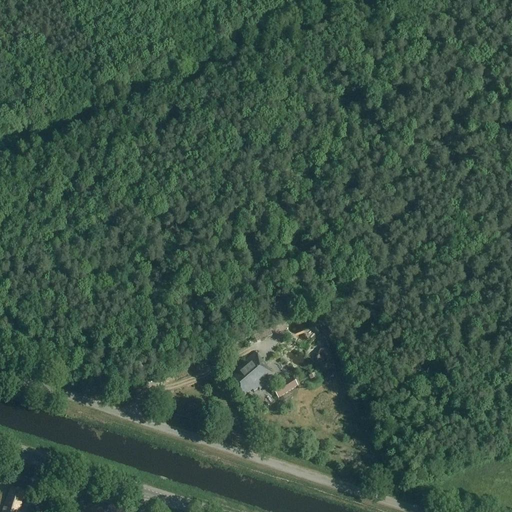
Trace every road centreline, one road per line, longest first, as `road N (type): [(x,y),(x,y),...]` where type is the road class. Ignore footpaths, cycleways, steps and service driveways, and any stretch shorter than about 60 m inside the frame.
road 1 (unclassified): [(420,511),(0,375)]
road 2 (tertiary): [(207,511),(0,445)]
